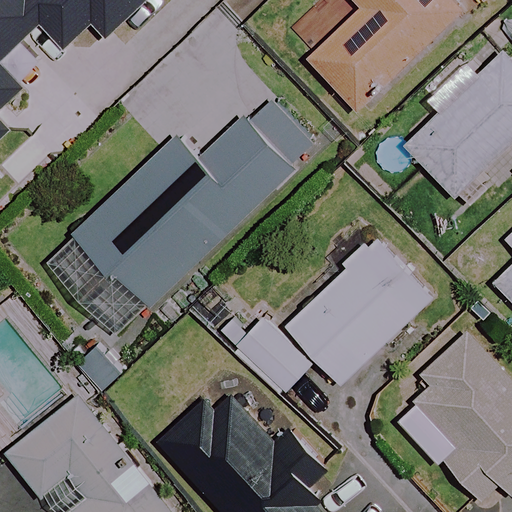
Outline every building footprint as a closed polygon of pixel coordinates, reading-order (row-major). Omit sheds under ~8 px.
[(0,109),(24,86),(4,65),(43,27),(68,53),(100,23),(110,34),(144,0),(0,0),(0,140),(11,129),(0,117),(0,109)] [(467,9),(458,0),(359,0),(365,6),(311,55),(360,108),(467,9)] [(511,54),(507,49),(409,143),(458,194),(511,141),(511,54)] [(300,163),(252,114),(206,158),(181,132),(79,231),(152,307),(300,163)] [(511,234),(509,238),(511,241),(511,269),(500,282),(511,294),(511,234)] [(437,295),(383,237),(291,323),(345,381),(437,295)] [(314,362),(267,316),(236,348),(284,394),(314,362)] [(511,364),(478,329),(429,375),(434,381),(419,395),(460,439),(440,457),(484,504),(504,486),(511,495),(511,364)] [(235,384),(168,444),(228,511),(401,511),(314,414),(285,440),(235,384)] [(176,511),(87,395),(13,452),(42,490),(59,511),(176,511)]
